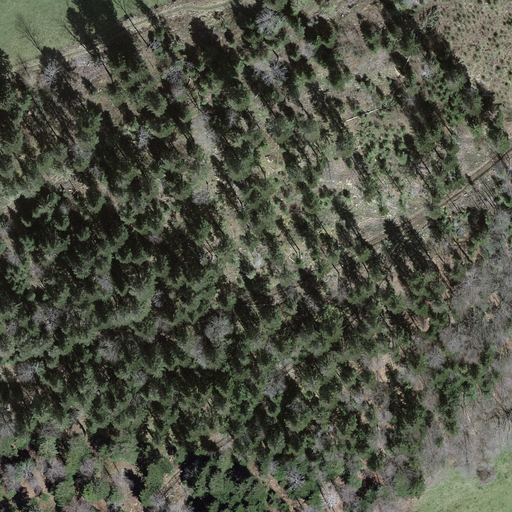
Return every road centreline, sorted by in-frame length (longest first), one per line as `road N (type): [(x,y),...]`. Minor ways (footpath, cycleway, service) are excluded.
road 1 (track): [(511,116),(121,340),(0,454)]
road 2 (track): [(142,511),(236,404),(352,306),(511,128)]
road 3 (track): [(0,90),(207,0)]
